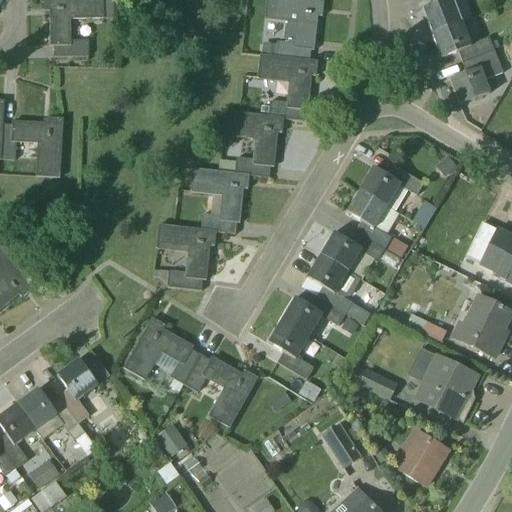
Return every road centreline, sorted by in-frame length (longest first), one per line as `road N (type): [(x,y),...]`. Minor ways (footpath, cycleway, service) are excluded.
road 1 (residential): [(371,93),(249,297),(225,311)]
road 2 (residential): [(371,93),(511,180)]
